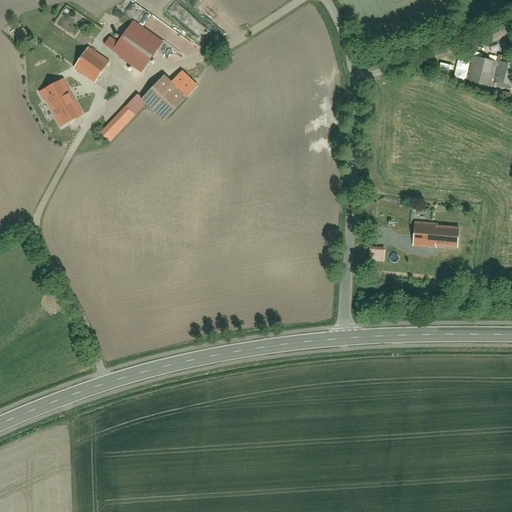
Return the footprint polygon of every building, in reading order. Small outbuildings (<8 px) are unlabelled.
[(136,24),(118,49),(149,71),(167,46),(136,24)] [(89,48),(74,69),(95,83),(110,62),(89,48)] [(511,65),(474,57),(469,82),(511,90),(511,65)] [(168,79),(143,103),(165,126),(190,103),(168,79)] [(81,115),(63,80),(40,92),(44,100),(47,99),(61,126),(81,115)] [(417,221),(416,251),(462,252),(463,222),(417,221)] [(400,263),(398,282),(454,287),(455,268),(400,263)]
